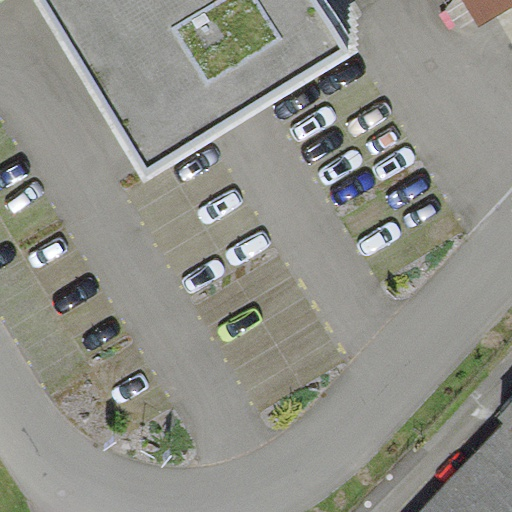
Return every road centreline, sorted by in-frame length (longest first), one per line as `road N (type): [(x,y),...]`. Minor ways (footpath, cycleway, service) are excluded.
road 1 (residential): [(187,511),(285,481),(445,337),(511,263)]
road 2 (residential): [(0,382),(24,424),(96,492),(183,511)]
